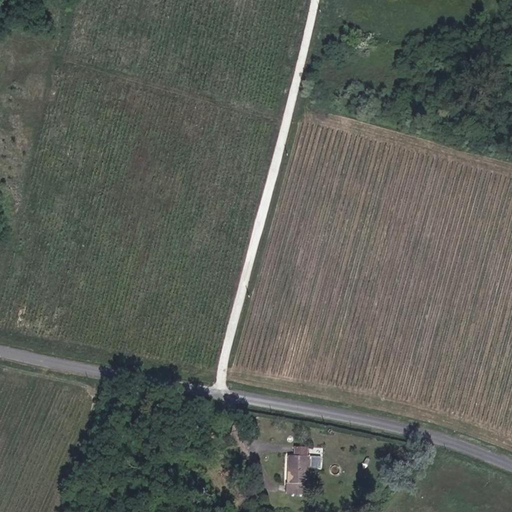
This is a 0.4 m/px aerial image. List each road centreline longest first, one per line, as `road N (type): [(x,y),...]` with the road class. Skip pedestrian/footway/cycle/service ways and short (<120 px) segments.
road 1 (unclassified): [(511,468),(443,439),(309,408),(0,350)]
road 2 (track): [(218,395),(314,0)]
